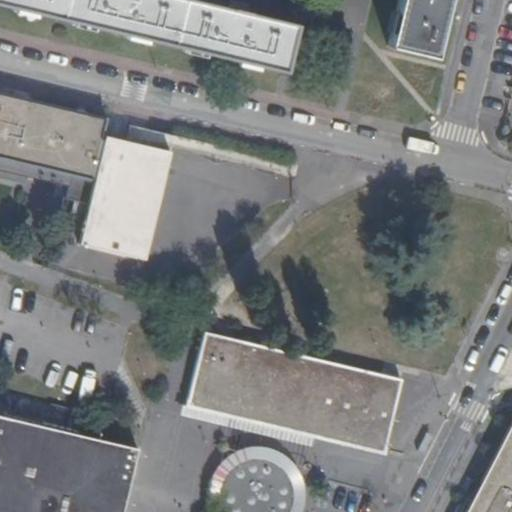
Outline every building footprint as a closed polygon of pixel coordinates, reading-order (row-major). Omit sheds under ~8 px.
[(0,0),(0,5),(281,70),(292,24),(245,13),(226,9),(189,0),(0,0)] [(396,0),(385,46),(431,57),(443,11),(445,0),(396,0)] [(445,0),(443,11),(451,13),(453,0),(445,0)] [(226,9),(245,13),(247,5),(228,1),(226,9)] [(0,159),(28,166),(90,181),(91,179),(93,180),(78,245),(143,260),(168,153),(104,137),(101,149),(98,148),(105,120),(0,95),(0,159)] [(202,333),(201,342),(185,406),(230,417),(315,436),(384,451),(398,377),(202,333)] [(0,511),(120,511),(124,501),(136,449),(86,437),(0,416),(0,511)] [(296,511),(315,436),(230,417),(221,459),(214,464),(209,470),(205,477),(203,486),(202,493),(202,499),(204,506),(205,511),(296,511)] [(511,511),(511,419),(467,511),(511,511)]
